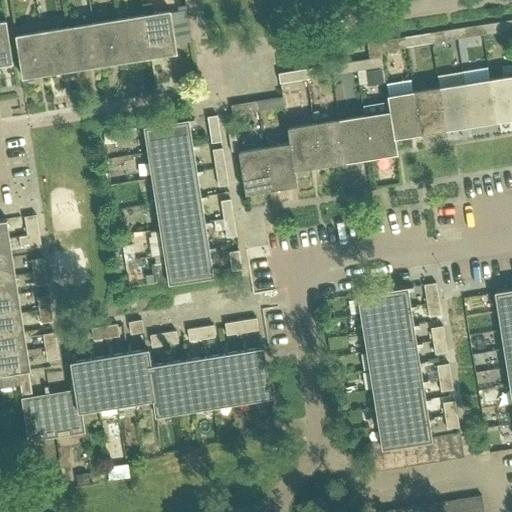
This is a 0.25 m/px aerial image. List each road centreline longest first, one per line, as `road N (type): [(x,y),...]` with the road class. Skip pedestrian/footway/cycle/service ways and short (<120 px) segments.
road 1 (residential): [(320,457),(293,272),(445,247),(487,222)]
road 2 (residential): [(511,491),(507,468),(374,485),(320,457)]
